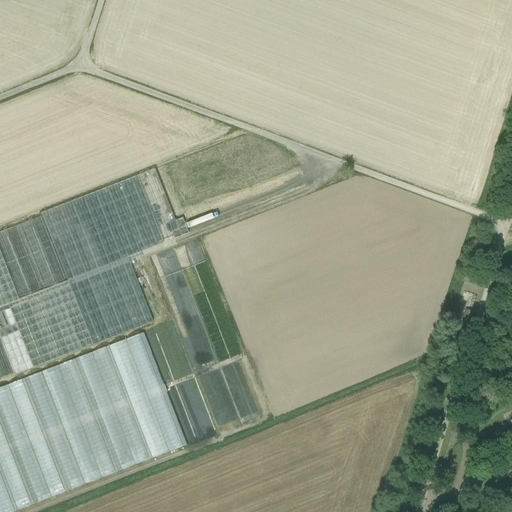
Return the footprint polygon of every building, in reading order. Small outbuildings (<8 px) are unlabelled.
[(304,157),(296,160),(307,188),(314,186),(304,157)] [(40,213),(41,217),(67,282),(126,258),(140,253),(165,244),(138,175),(40,213)] [(0,233),(0,248),(20,300),(67,282),(41,217),(0,233)] [(0,307),(20,300),(0,248),(0,307)] [(140,253),(126,258),(129,264),(135,262),(142,259),(140,253)] [(153,324),(132,272),(129,264),(126,258),(67,282),(93,347),(153,324)] [(135,262),(129,264),(132,272),(138,269),(135,262)] [(0,314),(4,312),(8,323),(0,326),(0,336),(15,374),(16,377),(93,347),(67,282),(20,300),(0,307),(0,314)] [(472,313),(466,311),(462,322),(468,324),(472,313)] [(0,314),(0,326),(8,323),(4,312),(0,314)] [(0,511),(20,511),(187,449),(142,333),(0,388),(0,511)] [(0,379),(15,374),(0,336),(0,379)]
